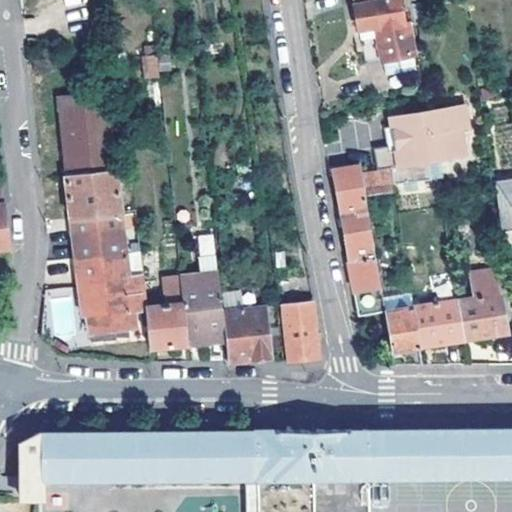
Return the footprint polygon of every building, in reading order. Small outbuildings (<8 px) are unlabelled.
[(354,0),(360,28),(377,26),(384,59),(414,54),(407,23),(402,0),(354,0)] [(407,0),(402,0),(407,23),(412,22),(407,0)] [(421,1),(412,2),(414,23),(423,22),(421,1)] [(366,62),(384,59),(377,26),(360,28),(366,62)] [(428,26),(419,26),(420,39),(429,38),(428,26)] [(159,77),(157,54),(145,55),(147,78),(159,77)] [(51,57),(33,59),(34,71),(52,69),(51,57)] [(67,175),(118,170),(108,89),(57,95),(67,175)] [(484,107),(489,130),(511,126),(511,95),(491,99),(492,105),(484,107)] [(391,119),(393,136),(398,135),(400,144),(395,145),(375,149),(378,172),(394,170),(396,183),(434,177),(431,162),(468,155),(464,128),(470,127),(466,105),(391,119)] [(511,135),(511,126),(489,130),(490,139),(511,135)] [(352,259),(377,254),(373,232),(371,232),(364,196),(367,196),(366,190),(363,174),(362,167),(335,172),(345,224),(352,259)] [(67,175),(71,214),(122,208),(118,170),(67,175)] [(363,174),(366,190),(397,186),(396,183),(394,170),(378,172),(363,174)] [(511,175),(497,178),(504,226),(511,224),(511,175)] [(457,195),(455,184),(445,186),(446,196),(457,195)] [(0,246),(8,245),(4,192),(0,192),(0,246)] [(71,214),(76,255),(127,249),(122,208),(71,214)] [(217,263),(214,239),(194,241),(197,265),(217,263)] [(130,275),(127,249),(76,255),(83,314),(87,314),(89,329),(136,324),(134,308),(146,307),(146,305),(142,274),(130,275)] [(377,254),(352,259),(348,260),(359,314),(386,309),(377,254)] [(225,338),(222,309),(217,263),(197,265),(198,280),(180,282),(182,301),(186,342),(187,344),(225,338)] [(458,282),(459,297),(465,337),(507,330),(501,290),(497,266),(468,271),(472,295),(465,296),(463,281),(458,282)] [(182,301),(180,282),(166,284),(168,303),(182,301)] [(72,287),(45,289),(48,339),(75,337),(72,287)] [(420,345),(465,337),(459,297),(414,304),(420,345)] [(317,335),(313,299),(281,302),(288,358),(304,356),(319,355),(317,335)] [(146,307),(150,345),(186,342),(182,301),(168,303),(146,305),(146,307)] [(386,309),(393,350),(420,345),(414,304),(386,309)] [(222,309),(225,338),(227,358),(247,356),(272,354),(267,305),(222,309)] [(41,432),(20,442),(21,496),(40,496),(40,478),(254,482),(255,511),(314,511),(315,475),(366,476),(511,474),(511,426),(254,429),(254,434),(41,432)] [(366,511),(366,476),(315,475),(314,511),(366,511)]
